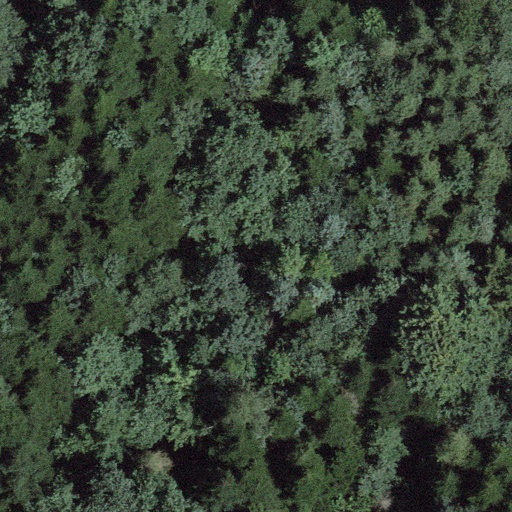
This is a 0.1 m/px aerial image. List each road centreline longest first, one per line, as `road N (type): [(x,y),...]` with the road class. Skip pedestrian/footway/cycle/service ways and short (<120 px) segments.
road 1 (track): [(51,511),(131,393),(236,0)]
road 2 (track): [(0,89),(94,0)]
